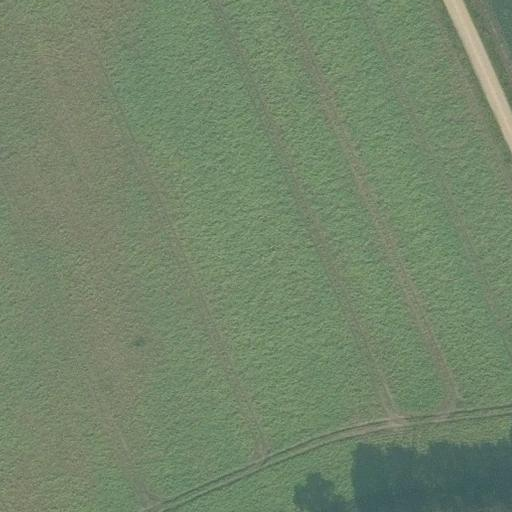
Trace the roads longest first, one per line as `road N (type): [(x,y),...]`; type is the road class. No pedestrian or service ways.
road 1 (track): [(511,130),(454,0)]
road 2 (track): [(388,509),(511,503)]
